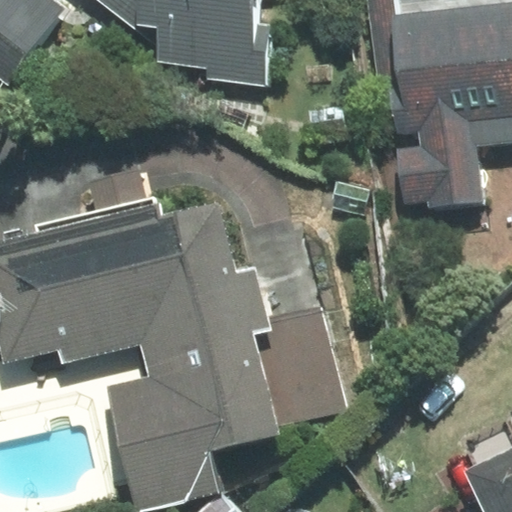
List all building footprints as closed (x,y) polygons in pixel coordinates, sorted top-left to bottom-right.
[(0,0),(0,83),(10,90),(68,13),(51,0),(0,0)] [(95,0),(159,50),(160,68),(213,72),(212,86),(269,90),(273,30),(260,30),(261,0),(95,0)] [(511,0),(391,0),(372,2),(382,100),(399,97),(403,142),(425,139),(426,152),(403,155),(410,217),(488,210),(480,133),(511,129),(511,0)] [(315,139),(348,135),(345,108),(312,112),(315,139)] [(333,207),(365,216),(372,193),(339,183),(333,207)] [(158,201),(40,231),(43,239),(0,249),(0,341),(7,368),(62,355),(67,368),(143,349),(152,380),(109,391),(139,511),(168,511),(224,498),(214,458),(282,440),(280,432),(351,415),(324,312),(270,326),(257,274),(241,278),(223,208),(168,223),(164,207),(160,208),(158,201)] [(415,383),(435,364),(416,345),(397,364),(415,383)] [(485,511),(511,511),(511,451),(466,473),(485,511)] [(230,511),(220,501),(208,511),(230,511)]
